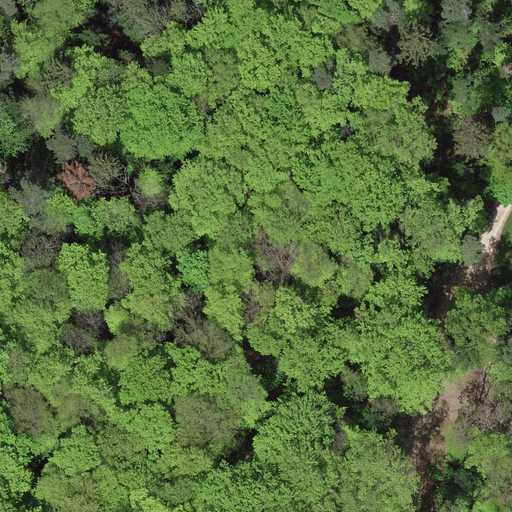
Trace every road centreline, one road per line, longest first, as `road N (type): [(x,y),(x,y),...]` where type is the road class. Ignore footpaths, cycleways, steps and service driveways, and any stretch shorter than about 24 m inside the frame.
road 1 (track): [(0,507),(245,357),(470,285)]
road 2 (track): [(257,0),(103,218),(0,335)]
road 3 (track): [(511,433),(470,285),(511,170)]
road 4 (track): [(393,511),(434,368),(470,285)]
